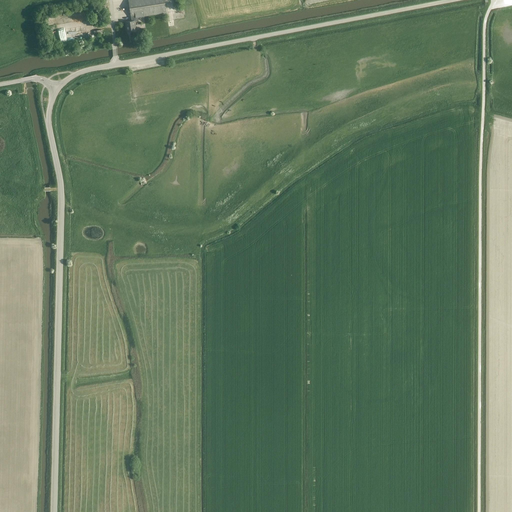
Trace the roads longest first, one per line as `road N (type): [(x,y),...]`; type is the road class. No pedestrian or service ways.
road 1 (unclassified): [(54,511),(61,189),(48,115),(56,88)]
road 2 (unclassified): [(56,88),(84,70),(447,0)]
